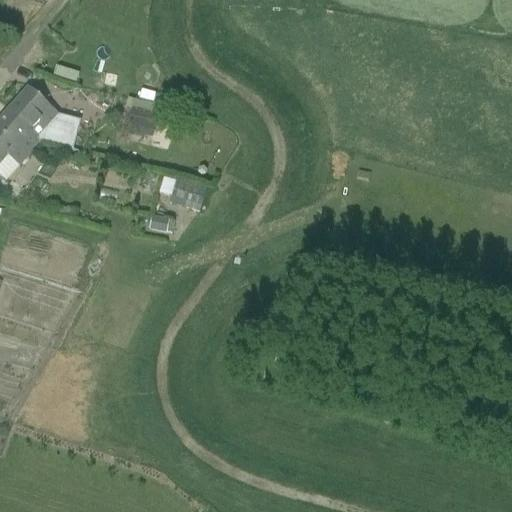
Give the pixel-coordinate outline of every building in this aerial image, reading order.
[(29,131),(27,134),(36,142),(72,151),(80,123),(59,118),(28,90),(8,112),(29,131)] [(29,131),(8,112),(0,121),(0,165),(7,158),(19,169),(31,154),(39,146),(36,142),(27,134),(29,131)] [(158,118),(151,117),(132,112),(128,127),(154,134),(158,118)] [(199,215),(207,190),(177,180),(169,205),(199,215)] [(151,220),(151,221),(149,231),(149,232),(172,236),(174,225),(151,220)]
